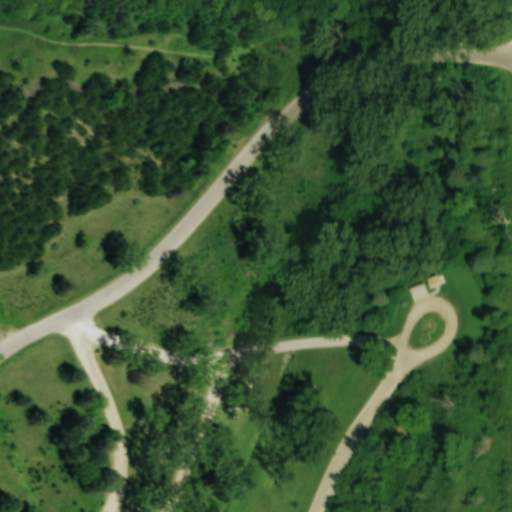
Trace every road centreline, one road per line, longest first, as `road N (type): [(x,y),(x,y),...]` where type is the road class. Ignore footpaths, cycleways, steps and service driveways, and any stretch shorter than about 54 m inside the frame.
road 1 (residential): [(511,53),(380,57),(332,77),(276,120),(113,291),(0,353)]
road 2 (track): [(202,356),(215,372),(215,397),(170,511)]
